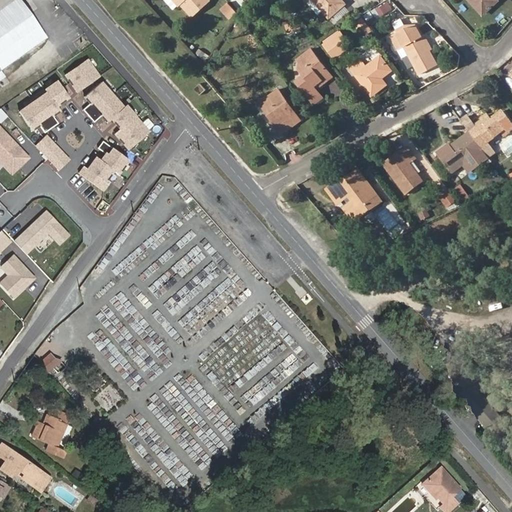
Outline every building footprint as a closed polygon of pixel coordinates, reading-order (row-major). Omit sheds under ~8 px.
[(0,0),(0,78),(5,75),(1,69),(47,37),(21,0),(0,0)] [(188,17),(207,1),(206,0),(171,0),(175,5),(177,3),(188,17)] [(324,19),(339,6),(333,0),(308,0),(309,0),(303,4),(314,17),(319,13),(324,19)] [(379,15),(395,7),(391,0),(389,0),(375,7),(379,15)] [(466,0),(479,13),(492,1),(490,0),(462,0),(463,1),(464,0),(466,0)] [(476,15),(479,13),(466,0),(464,0),(463,1),(476,15)] [(400,26),(391,31),(391,32),(392,33),(401,28),(411,28),(416,39),(418,37),(413,27),(400,26)] [(423,51),(416,39),(411,28),(401,28),(392,33),(399,47),(415,76),(431,67),(423,51)] [(387,35),(394,50),(399,47),(392,33),(391,32),(387,35)] [(331,60),(348,47),(338,34),(321,46),(331,60)] [(81,48),(88,42),(82,35),(75,41),(81,48)] [(423,51),(426,49),(420,36),(418,37),(416,39),(423,51)] [(323,89),(320,84),(328,77),(308,51),(294,61),(300,69),(297,71),(303,78),(295,84),(313,106),(321,100),(316,94),(323,89)] [(367,96),(380,85),(376,79),(386,71),(375,57),(361,68),(356,60),(346,68),(367,96)] [(89,60),(67,75),(78,91),(100,76),(89,60)] [(47,93),(20,112),(29,125),(32,130),(40,125),(45,133),(59,123),(53,116),(61,110),(57,106),(70,97),(60,84),(59,81),(45,90),(47,93)] [(194,86),(199,92),(206,87),(201,81),(194,86)] [(90,104),(83,110),(94,122),(101,116),(107,123),(111,119),(114,122),(109,127),(120,140),(141,122),(118,96),(116,98),(102,82),(85,97),(90,104)] [(276,134),(295,121),(274,90),(255,104),(276,134)] [(313,106),(317,112),(325,106),(321,100),(313,106)] [(487,146),(486,144),(498,135),(500,138),(511,130),(511,129),(499,112),(492,118),(493,120),(489,123),(488,120),(485,116),(477,121),(478,123),(472,127),(465,117),(457,123),(466,134),(479,151),(487,146)] [(0,127),(0,159),(5,165),(11,160),(18,168),(28,158),(0,127)] [(485,160),(479,151),(466,134),(447,147),(446,146),(434,154),(449,176),(462,167),(467,174),(485,160)] [(70,160),(46,135),(36,145),(59,170),(70,160)] [(129,161),(103,142),(98,148),(105,154),(101,161),(96,157),(87,169),(84,167),(79,174),(103,191),(108,184),(105,182),(114,171),(118,175),(129,161)] [(402,195),(418,183),(413,176),(420,172),(412,162),(406,166),(405,164),(411,159),(403,148),(381,164),(390,177),(389,178),(402,195)] [(381,164),(380,165),(389,178),(390,177),(381,164)] [(350,223),(373,206),(363,191),(366,189),(354,172),(336,185),(333,181),(321,190),(331,204),(339,199),(340,201),(344,198),(347,202),(339,209),(350,223)] [(373,206),(377,203),(366,189),(363,191),(373,206)] [(46,212),(14,242),(26,255),(48,234),(58,244),(68,235),(46,212)] [(0,250),(10,241),(1,231),(0,231),(0,250)] [(13,253),(0,265),(0,267),(8,276),(0,283),(15,298),(37,278),(13,253)] [(58,373),(52,367),(57,363),(50,355),(41,363),(48,372),(54,378),(58,373)] [(65,451),(57,447),(67,424),(57,420),(58,418),(47,413),(43,423),(38,420),(31,436),(48,444),(45,451),(62,459),(65,451)] [(35,465),(34,466),(1,443),(0,445),(0,456),(6,461),(1,468),(10,476),(16,468),(23,474),(21,478),(24,480),(23,482),(42,495),(54,478),(35,465)] [(448,511),(457,504),(452,498),(460,490),(442,469),(423,485),(429,492),(431,491),(438,499),(443,505),(439,508),(442,511),(448,511)] [(0,495),(3,497),(10,486),(2,481),(0,484),(0,495)] [(429,492),(436,501),(438,499),(431,491),(429,492)]
